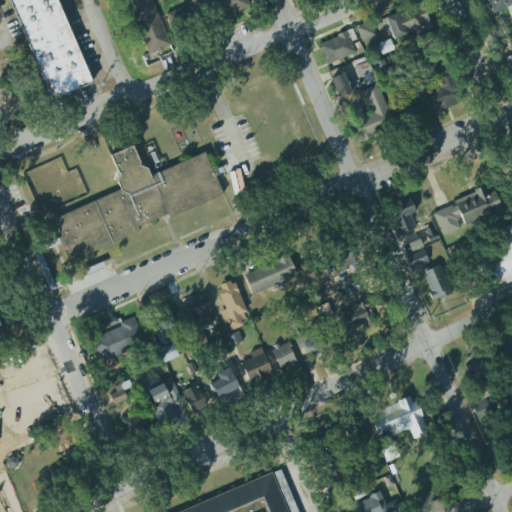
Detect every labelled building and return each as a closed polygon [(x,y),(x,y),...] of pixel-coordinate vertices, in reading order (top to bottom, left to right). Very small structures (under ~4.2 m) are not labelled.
[(59,0),(11,0),(47,100),(89,85),(59,0)] [(152,0),(125,0),(144,55),(168,47),(152,0)] [(248,4),(246,0),(187,0),(196,24),(248,4)] [(510,18),(511,17),(511,0),(486,0),(491,13),(506,8),(510,18)] [(429,23),(393,37),(392,33),(387,35),(385,29),(378,32),(375,24),(381,22),(379,19),(384,17),(383,16),(420,1),(429,23)] [(376,37),(371,21),(355,26),(360,42),(376,37)] [(356,41),(353,31),(318,42),(325,64),(356,54),(352,42),(356,41)] [(511,55),(503,58),(511,84),(511,55)] [(463,102),(449,63),(431,69),(438,88),(423,93),(430,114),(463,102)] [(337,98),(351,93),(344,73),(330,78),(337,98)] [(405,123),(398,101),(385,105),(378,84),(361,90),(370,115),(355,120),(361,138),(405,123)] [(206,153),(145,176),(134,145),(109,154),(123,190),(52,216),(66,255),(223,198),(206,153)] [(454,199),(463,225),(501,211),(492,185),(454,199)] [(408,199),(414,212),(409,215),(415,229),(397,236),(394,229),(399,226),(390,207),(397,204),(395,200),(400,197),(402,202),(408,199)] [(432,213),(442,236),(460,229),(455,217),(459,215),(454,204),(432,213)] [(497,278),(511,271),(511,223),(503,227),(506,237),(483,246),(497,278)] [(402,245),(404,253),(422,248),(420,240),(402,245)] [(324,261),(331,275),(358,262),(351,248),(324,261)] [(413,269),(428,262),(423,250),(407,257),(413,269)] [(243,275),(274,261),(274,260),(286,254),(296,275),(252,295),(243,275)] [(438,300),(452,294),(439,265),(429,269),(427,267),(421,270),(430,291),(427,292),(431,300),(437,298),(438,300)] [(220,288),(218,284),(229,280),(230,283),(233,282),(246,312),(242,313),(245,319),(240,320),(242,325),(229,330),(226,321),(223,323),(218,311),(225,309),(217,289),(220,288)] [(185,304),(198,332),(217,323),(204,295),(185,304)] [(367,302),(338,311),(346,333),(374,324),(367,302)] [(166,303),(181,336),(163,344),(162,342),(159,343),(155,334),(158,333),(148,312),(166,303)] [(146,343),(136,316),(118,323),(120,328),(90,340),(98,362),(146,343)] [(163,363),(183,355),(167,317),(150,325),(160,349),(157,350),(163,363)] [(305,347),(309,358),(328,350),(319,328),(294,338),(299,350),(305,347)] [(226,337),(228,346),(242,342),(239,332),(226,337)] [(270,350),(281,371),(298,363),(287,342),(270,350)] [(272,378),(262,348),(249,352),(251,359),(242,362),(249,386),(272,378)] [(467,365),(470,388),(489,386),(486,362),(467,365)] [(227,367),(242,396),(222,406),(211,386),(209,387),(207,384),(218,379),(215,373),(227,367)] [(145,391),(159,422),(175,415),(171,406),(181,401),(171,379),(145,391)] [(130,387),(128,383),(108,392),(114,405),(127,399),(123,390),(130,387)] [(182,391),(190,414),(206,409),(198,385),(182,391)] [(412,439),(428,433),(416,401),(411,403),(409,398),(380,409),(383,417),(372,421),(379,440),(408,429),(412,439)] [(470,404),(478,421),(492,415),(485,398),(470,404)] [(149,433),(144,413),(121,418),(126,439),(149,433)] [(297,511),(282,471),(175,511),(297,511)] [(384,504),(380,494),(348,505),(349,511),(394,511),(401,510),(398,499),(384,504)]
